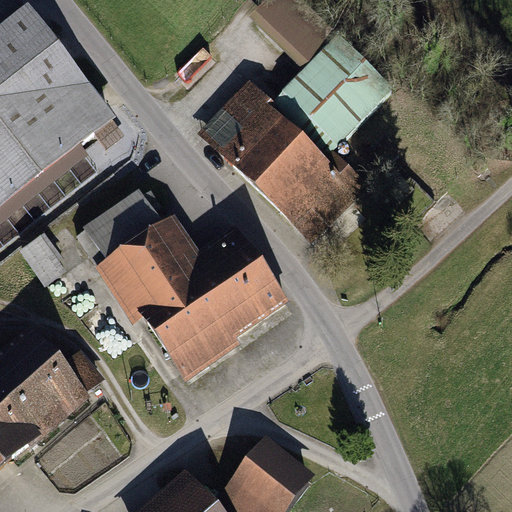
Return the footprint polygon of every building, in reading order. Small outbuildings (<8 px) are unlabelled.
[(13,0),(0,0),(0,207),(93,133),(106,151),(124,137),(13,0)] [(251,91),(203,142),(315,247),(371,188),(334,153),(386,99),(280,0),(267,0),(249,20),(307,74),(272,111),(251,91)] [(401,156),(384,139),(370,153),(387,170),(401,156)] [(489,170),(481,161),(472,169),(480,178),(489,170)] [(183,374),(259,321),(215,258),(192,273),(154,218),(161,213),(150,196),(143,201),(141,199),(79,242),(118,297),(126,291),(183,374)] [(43,238),(23,252),(47,286),(67,272),(43,238)] [(241,239),(215,258),(259,321),(285,303),(241,239)] [(34,339),(0,368),(0,394),(39,439),(85,398),(63,373),(34,339)] [(78,360),(63,373),(85,398),(100,385),(78,360)] [(0,472),(39,439),(0,394),(0,472)] [(316,480),(266,438),(211,509),(214,511),(304,511),(305,511),(295,504),(316,480)] [(214,511),(211,509),(184,477),(143,511),(214,511)]
